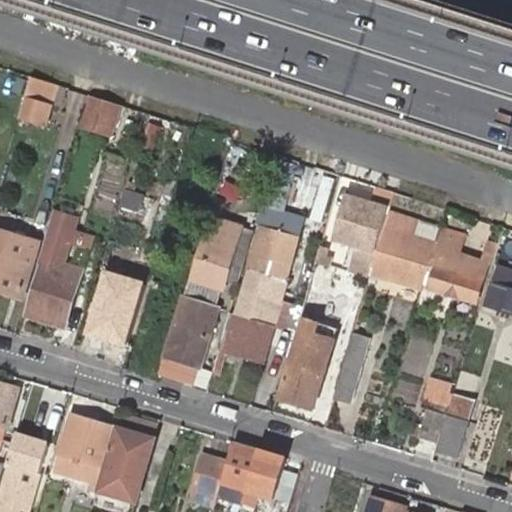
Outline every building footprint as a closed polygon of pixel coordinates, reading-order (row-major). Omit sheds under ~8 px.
[(19,117),(18,120),(43,127),(56,85),(31,77),(19,117)] [(89,95),(80,125),(110,134),(119,105),(89,95)] [(121,188),(99,260),(131,269),(152,198),(121,188)] [(384,228),(388,215),(390,206),(348,194),(336,239),(378,251),(384,228)] [(58,213),(45,253),(63,258),(73,224),(65,222),(67,215),(58,213)] [(388,215),(384,228),(399,233),(399,232),(430,242),(436,243),(438,236),(439,233),(440,228),(389,213),(388,215)] [(240,227),(207,218),(189,279),(222,289),(240,227)] [(261,226),(236,314),(268,323),(269,318),(277,320),(300,237),(261,226)] [(254,231),(240,227),(222,289),(236,293),(254,231)] [(371,273),(422,288),(434,247),(436,243),(430,242),(399,232),(399,233),(384,228),(378,251),(371,273)] [(464,235),(440,228),(439,233),(462,241),(464,235)] [(438,236),(436,243),(442,245),(441,249),(429,288),(475,302),(487,264),(492,265),(495,255),(498,245),(488,242),(482,262),(458,254),(462,241),(439,233),(438,236)] [(0,238),(0,289),(21,296),(35,249),(0,238)] [(65,327),(77,288),(80,278),(82,271),(51,262),(49,268),(42,266),(27,316),(65,327)] [(485,305),(511,313),(511,271),(496,266),(485,305)] [(149,282),(106,269),(87,335),(129,348),(149,282)] [(184,297),(165,357),(200,367),(218,307),(184,297)] [(268,323),(236,314),(225,354),(227,354),(264,364),(275,326),(268,323)] [(302,319),(277,398),(314,409),(334,342),(318,337),(321,325),(302,319)] [(355,334),(336,399),(356,405),(375,339),(355,334)] [(219,352),(214,373),(221,375),(227,354),(225,354),(219,352)] [(165,357),(160,375),(194,386),(200,367),(165,357)] [(0,426),(7,428),(7,429),(20,389),(0,382),(0,426)] [(448,416),(438,452),(458,458),(469,422),(467,422),(474,403),(454,397),(448,416)] [(420,437),(438,442),(445,416),(428,410),(420,437)] [(160,422),(120,411),(116,425),(156,437),(160,422)] [(106,460),(115,429),(72,416),(55,469),(92,481),(89,492),(95,494),(98,483),(99,483),(106,460)] [(156,437),(116,425),(115,429),(106,460),(99,483),(98,488),(129,497),(137,500),(156,437)] [(0,498),(0,511),(18,511),(20,507),(29,510),(41,474),(46,457),(38,454),(42,443),(17,435),(9,464),(10,465),(0,498)] [(240,489),(249,492),(260,451),(234,443),(228,463),(218,497),(215,504),(229,508),(227,511),(242,511),(247,497),(242,496),(241,501),(237,500),(240,489)] [(275,500),(287,459),(260,451),(249,492),(275,500)] [(218,497),(228,463),(204,455),(194,489),(218,497)] [(355,511),(364,482),(335,474),(323,511),(355,511)] [(247,497),(249,492),(240,489),(237,500),(241,501),(242,496),(247,497)] [(252,499),(247,497),(242,511),(257,511),(259,506),(251,504),(252,499)] [(373,499),(369,511),(404,511),(405,507),(373,499)]
